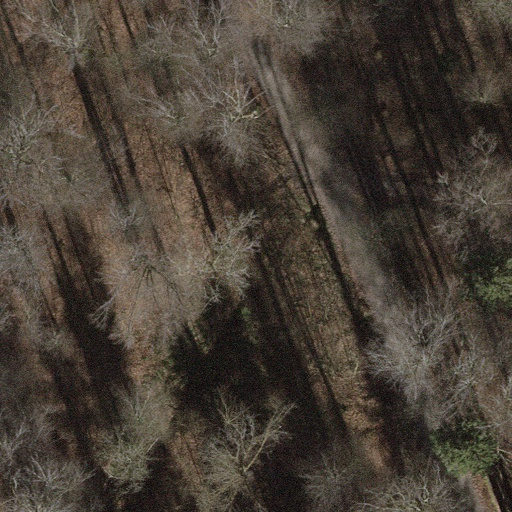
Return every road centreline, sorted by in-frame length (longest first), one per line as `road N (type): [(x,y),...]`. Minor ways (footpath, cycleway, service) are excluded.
road 1 (track): [(323,175),(461,511)]
road 2 (track): [(228,0),(323,175)]
road 3 (track): [(511,202),(323,175)]
